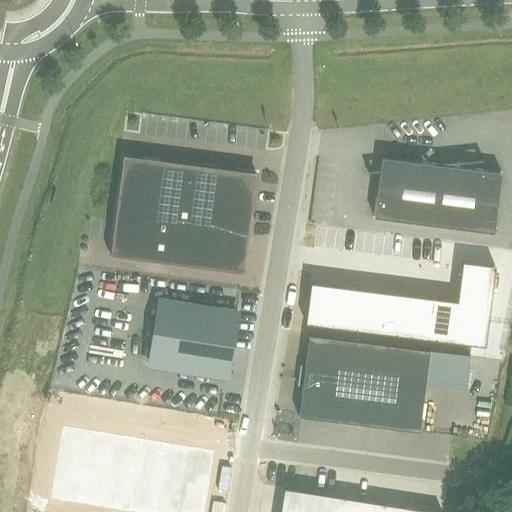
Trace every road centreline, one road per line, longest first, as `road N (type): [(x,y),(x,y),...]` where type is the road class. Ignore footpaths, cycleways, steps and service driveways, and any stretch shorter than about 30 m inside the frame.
road 1 (unclassified): [(301,2),(305,95),(248,445)]
road 2 (unclassified): [(248,445),(478,478),(511,475)]
